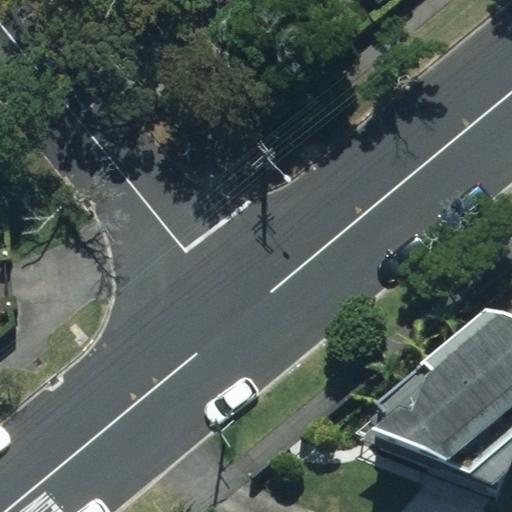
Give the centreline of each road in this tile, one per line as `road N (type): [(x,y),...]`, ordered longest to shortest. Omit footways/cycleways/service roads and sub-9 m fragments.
road 1 (residential): [(0,20),(241,317)]
road 2 (primary): [(511,93),(241,317)]
road 3 (primary): [(241,317),(15,511)]
